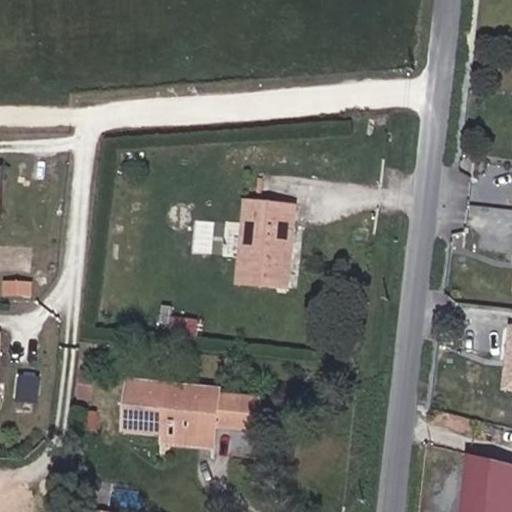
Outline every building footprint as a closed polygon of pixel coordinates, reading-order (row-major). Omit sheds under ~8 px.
[(245,208),(242,242),(253,243),(256,209),(245,208)] [(294,212),(256,209),(253,243),(242,242),(237,286),(287,290),(294,212)] [(511,324),(506,324),(501,389),(511,390),(511,324)] [(225,386),(131,376),(125,431),(165,435),(164,444),(219,449),(221,428),(264,432),(268,395),(225,391),(225,386)] [(35,404),(38,379),(19,377),(16,402),(35,404)] [(511,511),(511,462),(471,451),(463,511),(511,511)]
